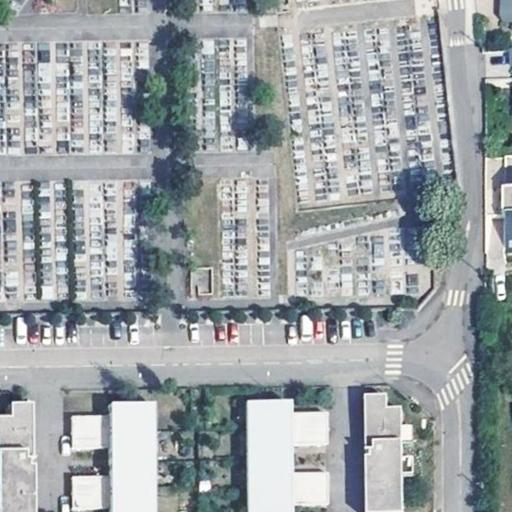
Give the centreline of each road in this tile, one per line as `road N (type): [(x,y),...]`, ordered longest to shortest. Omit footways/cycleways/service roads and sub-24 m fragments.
road 1 (residential): [(431,359),(0,367)]
road 2 (residential): [(431,359),(451,317),(468,223),(454,0)]
road 3 (residential): [(460,511),(457,403),(447,373),(431,359)]
